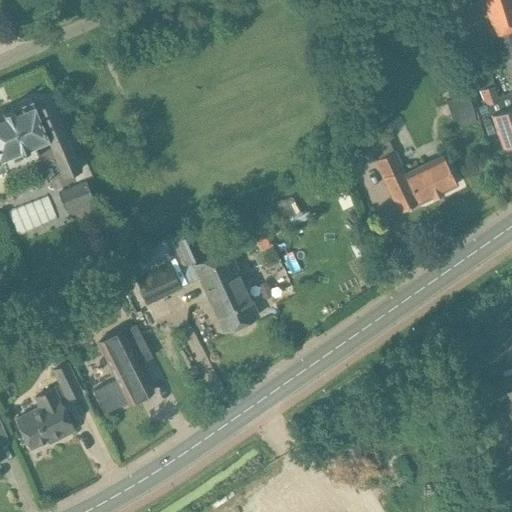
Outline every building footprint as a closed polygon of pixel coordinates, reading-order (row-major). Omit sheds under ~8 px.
[(511,0),(448,0),(462,44),(495,34),(511,29),(511,0)] [(511,30),(496,38),(511,91),(496,95),(487,68),(474,72),(478,80),(490,114),(482,117),(488,133),(499,130),(505,145),(511,142),(511,30)] [(475,114),(469,94),(446,101),(453,121),(455,120),(457,128),(477,122),(474,114),(475,114)] [(0,173),(37,158),(32,147),(47,140),(63,176),(82,168),(60,119),(52,100),(36,108),(33,100),(0,113),(0,156),(3,163),(0,164),(0,173)] [(395,154),(387,137),(370,145),(378,162),(376,163),(400,211),(457,184),(443,154),(410,169),(408,165),(402,167),(396,153),(395,154)] [(58,191),(65,208),(92,197),(86,181),(58,191)] [(46,189),(6,204),(17,234),(57,219),(46,189)] [(196,264),(182,232),(127,257),(135,276),(147,303),(181,288),(180,286),(199,277),(223,331),(259,315),(229,249),(196,264)] [(511,345),(511,316),(482,337),(493,354),(495,357),(511,345)] [(152,357),(136,324),(123,330),(122,329),(101,339),(120,377),(93,390),(105,413),(131,399),(132,401),(153,390),(139,363),(152,357)] [(51,328),(41,333),(46,344),(57,339),(51,328)] [(81,391),(67,363),(54,369),(61,384),(35,396),(40,406),(17,418),(31,447),(55,435),(56,439),(75,430),(60,399),(67,396),(68,398),(81,391)] [(511,508),(511,386),(484,390),(502,510),(511,508)]
